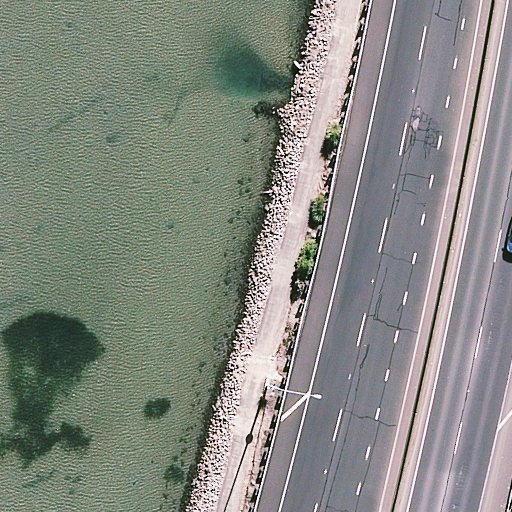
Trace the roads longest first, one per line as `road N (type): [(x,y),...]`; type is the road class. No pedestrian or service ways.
road 1 (trunk): [(318,508),(431,0)]
road 2 (trunk): [(511,130),(437,511)]
